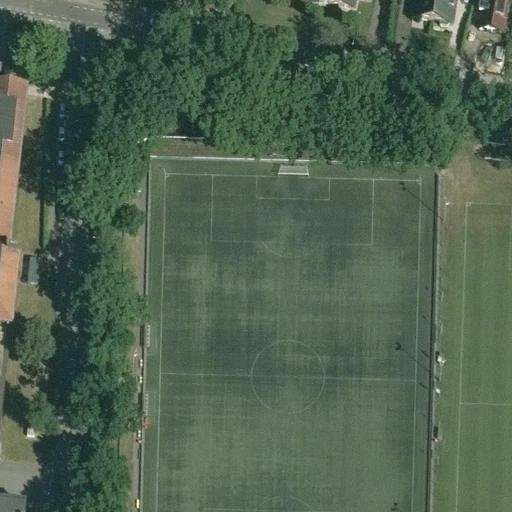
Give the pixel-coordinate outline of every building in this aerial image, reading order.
[(338,0),(336,8),(354,11),(355,0),(365,0),(368,1),(368,0),(338,0)] [(414,0),(411,21),(431,24),(434,0),(414,0)] [(434,0),(431,24),(438,25),(440,29),(446,30),(449,27),(452,28),(456,0),(434,0)] [(480,15),(478,31),(502,35),(508,4),(508,0),(480,0),(478,14),(480,15)] [(0,262),(7,263),(7,260),(26,96),(0,93),(0,262)] [(7,263),(0,262),(0,427),(18,264),(16,264),(17,261),(7,260),(7,263)]
